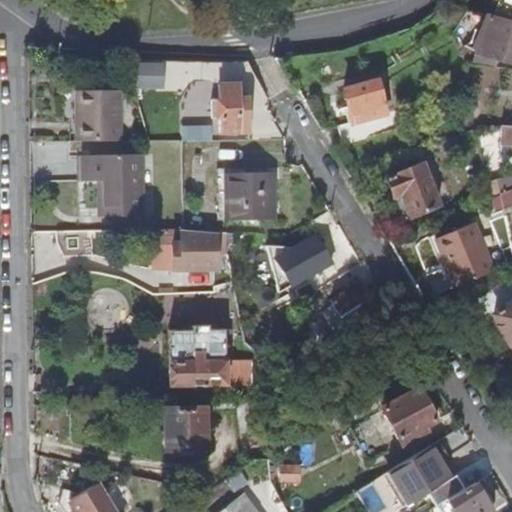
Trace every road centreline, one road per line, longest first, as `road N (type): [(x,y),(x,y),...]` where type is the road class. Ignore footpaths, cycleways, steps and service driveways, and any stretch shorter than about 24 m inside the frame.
road 1 (residential): [(22,4),(14,33),(18,465),(27,511)]
road 2 (residential): [(286,104),(503,459)]
road 3 (residential): [(22,4),(76,36),(129,46),(237,44),(338,28),(415,0)]
